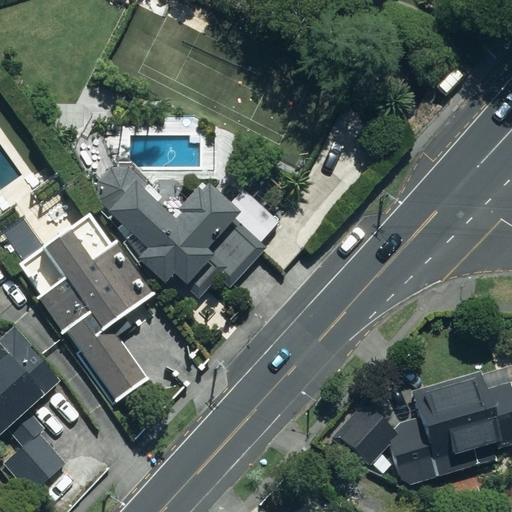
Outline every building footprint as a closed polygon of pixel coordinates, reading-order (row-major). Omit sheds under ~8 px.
[(454,82),(446,75),(434,89),(442,96),(454,82)] [(122,171),(104,172),(87,192),(105,209),(98,217),(137,252),(127,263),(156,289),(166,278),(179,290),(204,262),(232,287),(263,251),(260,248),(280,226),(239,190),(221,211),(196,188),(163,224),(148,210),(156,201),(122,171)] [(0,237),(20,264),(10,271),(110,403),(140,380),(102,330),(146,296),(87,217),(42,251),(18,220),(0,233),(0,237)] [(0,434),(5,430),(19,445),(0,462),(0,469),(26,497),(64,461),(39,435),(45,430),(26,410),(57,382),(8,329),(0,336),(0,434)] [(482,388),(480,380),(402,400),(407,420),(383,426),(364,406),(329,438),(362,474),(388,450),(398,490),(468,472),(464,456),(495,448),(493,438),(511,433),(511,406),(506,382),(482,388)]
